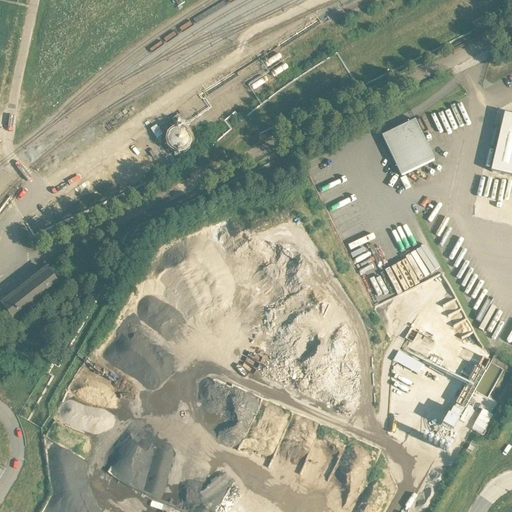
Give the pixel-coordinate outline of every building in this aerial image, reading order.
[(403,176),(434,161),(416,122),(415,121),(382,137),(401,177),(403,176)] [(167,143),(169,147),(172,150),(176,151),(179,152),(183,152),(187,150),(190,148),(192,145),(194,140),(194,136),(192,132),(189,129),(186,126),(182,125),(177,125),(173,127),(170,130),(167,134),(166,138),(167,143)] [(433,273),(440,270),(435,259),(428,262),(433,273)] [(47,270),(2,306),(15,322),(60,286),(47,270)] [(461,357),(478,365),(482,356),(465,349),(461,357)] [(477,393),(488,363),(480,360),(469,390),(477,393)] [(481,411),(474,430),(485,434),(491,415),(481,411)]
